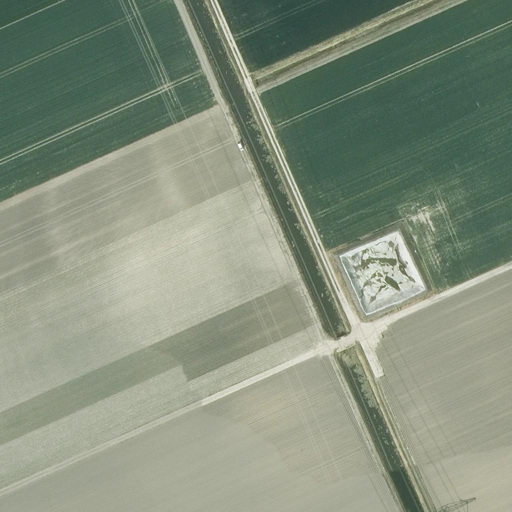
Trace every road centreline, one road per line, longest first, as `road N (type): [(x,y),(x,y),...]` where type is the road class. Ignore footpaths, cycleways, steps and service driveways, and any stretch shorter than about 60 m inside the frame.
road 1 (track): [(0,492),(353,335)]
road 2 (track): [(511,264),(353,335)]
